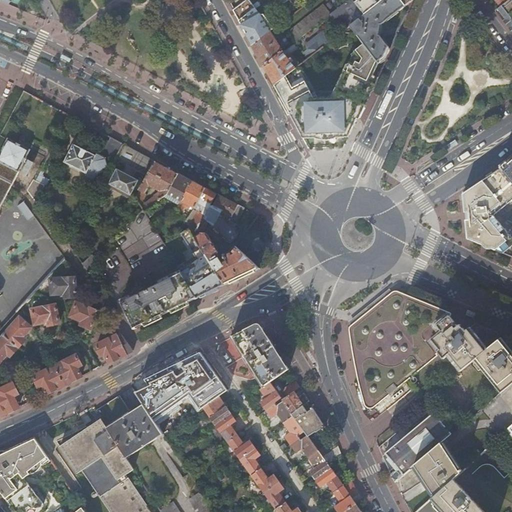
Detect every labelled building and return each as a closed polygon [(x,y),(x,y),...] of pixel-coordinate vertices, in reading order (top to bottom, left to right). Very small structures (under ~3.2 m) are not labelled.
[(233,10),(241,5),(237,0),(232,0),(229,3),(233,10)] [(259,13),(249,0),(246,0),(241,5),(233,10),(241,25),(247,35),(249,39),(253,46),(270,33),(273,31),(262,17),(263,13),(259,13)] [(350,27),(365,16),(355,4),(352,0),(350,0),(349,1),(334,13),(347,30),(350,27)] [(406,7),(399,0),(384,0),(365,16),(350,27),(364,45),(368,51),(370,53),(378,64),(379,65),(386,59),(390,50),(381,37),(381,32),(382,26),(406,7)] [(359,0),(355,4),(365,16),(384,0),(399,0),(406,7),(413,1),(413,0),(359,0)] [(494,0),(501,8),(511,0),(494,0)] [(511,0),(501,8),(496,12),(509,29),(511,29),(511,0)] [(297,42),(332,15),(324,6),(289,32),(297,42)] [(263,13),(262,17),(273,31),(275,29),(263,13)] [(270,33),(253,46),(254,47),(255,50),(258,56),(264,68),(283,53),(274,39),(270,33)] [(284,78),(274,86),(278,92),(284,103),(286,107),(289,112),(294,121),(299,131),(303,139),(309,149),(344,148),(349,138),(355,124),(359,117),(364,106),(374,86),(382,69),(380,67),(379,65),(378,64),(370,53),(368,51),(364,45),(356,51),(354,52),(357,55),(352,66),(349,64),(347,65),(334,92),(315,93),(300,66),(293,72),(284,78)] [(287,49),(283,53),(289,60),(291,58),(294,61),(296,60),(287,49)] [(289,60),(283,53),(264,68),(267,72),(274,86),(284,78),(293,72),(300,66),(296,60),(294,61),(291,58),(289,60)] [(251,95),(246,87),(238,92),(242,100),(251,95)] [(102,154),(115,160),(116,159),(123,145),(110,138),(102,154)] [(0,294),(0,295),(0,294),(0,208),(31,150),(18,143),(9,139),(0,155),(0,294)] [(143,174),(150,159),(123,145),(116,159),(143,174)] [(74,146),(64,163),(94,179),(95,177),(96,177),(96,176),(99,176),(101,174),(102,175),(106,167),(105,167),(106,165),(104,161),(105,160),(96,156),(95,157),(74,146)] [(511,157),(499,168),(495,162),(493,163),(511,186),(511,157)] [(144,211),(145,212),(164,198),(168,195),(179,174),(156,162),(140,191),(136,199),(141,206),(146,198),(145,194),(150,187),(153,188),(155,185),(159,188),(162,192),(141,207),(144,211)] [(511,245),(511,186),(493,163),(474,176),(453,191),(454,201),(463,208),(464,212),(465,216),(458,225),(459,234),(489,247),(504,253),(507,250),(511,245)] [(131,196),(138,181),(117,170),(110,185),(131,196)] [(178,206),(181,202),(191,181),(179,174),(168,195),(176,200),(174,204),(178,206)] [(196,203),(205,188),(191,181),(181,202),(184,204),(183,206),(189,209),(190,207),(193,209),(196,203)] [(164,198),(174,204),(176,200),(168,195),(164,198)] [(229,284),(259,269),(235,247),(231,251),(224,256),(225,258),(224,258),(224,260),(221,262),(218,257),(218,253),(207,234),(201,234),(208,222),(231,244),(243,229),(236,225),(244,209),(237,205),(218,195),(212,206),(210,205),(205,215),(203,218),(194,236),(226,286),(229,284)] [(17,205),(27,220),(33,217),(23,201),(17,205)] [(220,289),(226,286),(194,236),(189,228),(181,233),(195,256),(179,267),(199,299),(220,289)] [(83,266),(89,273),(98,263),(92,258),(83,266)] [(160,285),(182,274),(180,272),(159,283),(160,285)] [(194,301),(199,299),(183,274),(182,274),(160,285),(132,299),(123,303),(122,304),(135,330),(145,325),(154,321),(162,317),(166,315),(172,312),(189,304),(194,301)] [(71,297),(77,297),(76,279),(52,280),(53,295),(65,295),(66,298),(71,297)] [(348,321),(351,325),(392,294),(389,289),(348,321)] [(484,345),(482,342),(471,329),(466,333),(461,327),(458,329),(450,318),(452,316),(453,316),(452,315),(401,293),(395,293),(394,293),(392,294),(351,325),(349,328),(348,329),(356,377),(365,405),(366,407),(367,408),(370,409),(372,408),(374,408),(377,405),(405,383),(439,358),(437,356),(440,354),(445,361),(451,357),(456,363),(463,371),(475,361),(488,350),(484,345)] [(92,329),(99,313),(77,303),(72,316),(84,321),(82,325),(87,327),(92,329)] [(190,306),(189,304),(172,312),(173,314),(190,306)] [(54,324),(60,323),(56,305),(33,310),(35,324),(48,322),(48,325),(54,324)] [(164,319),(162,317),(154,321),(145,325),(146,327),(164,319)] [(21,318),(5,336),(19,348),(23,344),(26,340),(24,338),(32,328),(21,318)] [(264,388),(271,383),(289,370),(278,353),(274,347),(261,326),(260,325),(259,325),(258,325),(257,325),(256,325),(254,326),(236,336),(231,338),(247,364),(264,388)] [(128,355),(134,351),(122,335),(97,347),(102,357),(106,355),(110,363),(128,355)] [(19,348),(5,336),(0,341),(0,362),(1,364),(9,354),(12,356),(15,352),(19,348)] [(500,341),(488,350),(475,361),(477,365),(485,358),(502,344),(500,341)] [(511,355),(511,351),(504,342),(502,344),(511,355)] [(511,355),(502,344),(485,358),(510,388),(511,385),(511,355)] [(150,385),(134,392),(145,406),(146,407),(154,420),(189,395),(200,412),(204,409),(206,407),(219,397),(228,392),(200,352),(144,379),(150,385)] [(65,385),(82,377),(78,368),(82,367),(77,357),(56,367),(65,385)] [(510,388),(485,358),(477,365),(502,394),(510,388)] [(65,385),(56,367),(35,377),(39,387),(43,385),(47,394),(65,385)] [(300,388),(296,381),(284,390),(288,397),(288,396),(294,392),(300,388)] [(264,388),(261,390),(264,395),(267,400),(262,404),(267,411),(276,404),(275,403),(281,398),(271,383),(264,388)] [(405,383),(377,405),(384,413),(411,392),(405,383)] [(0,389),(0,415),(1,417),(14,410),(19,408),(13,397),(18,395),(13,384),(0,391),(0,389)] [(284,402),(293,415),(307,404),(310,402),(305,394),(298,399),(296,396),(294,392),(288,396),(288,397),(283,400),(284,402)] [(98,412),(99,414),(103,419),(128,458),(138,452),(151,444),(164,435),(154,420),(146,407),(145,406),(138,410),(132,414),(124,402),(120,397),(98,412)] [(204,409),(216,426),(232,414),(225,406),(219,397),(206,407),(204,409)] [(281,419),(284,424),(294,416),(293,415),(284,402),(277,406),(276,404),(267,411),(272,419),(278,415),(281,419)] [(307,434),(309,437),(315,433),(316,433),(320,431),(326,427),(314,409),(311,410),(307,404),(293,415),(294,416),(307,434)] [(428,406),(419,414),(425,421),(429,417),(434,413),(428,406)] [(452,434),(434,413),(429,417),(425,421),(386,454),(386,455),(391,460),(395,466),(389,471),(394,482),(395,483),(411,470),(412,469),(411,467),(414,466),(440,444),(452,434)] [(232,414),(216,426),(228,442),(238,435),(233,429),(231,426),(237,421),(232,414)] [(286,438),(291,445),(307,434),(294,416),(284,424),(288,429),(291,433),(286,438)] [(128,458),(103,419),(93,426),(61,448),(79,474),(83,471),(110,511),(162,511),(128,458)] [(305,454),(309,459),(319,451),(309,437),(307,434),(291,445),(296,453),(302,449),(305,454)] [(238,435),(228,442),(240,459),(256,448),(250,441),(245,445),(243,442),(238,435)] [(492,444),(500,437),(498,435),(496,437),(495,436),(494,436),(493,436),(489,440),(492,444)] [(0,454),(0,493),(0,494),(2,493),(12,506),(11,507),(14,511),(33,511),(45,504),(26,479),(51,460),(36,438),(2,454),(0,454)] [(334,440),(319,451),(324,458),(338,447),(334,440)] [(440,444),(414,466),(417,471),(422,478),(422,479),(426,484),(434,497),(444,488),(453,479),(460,473),(443,448),(440,444)] [(311,473),(316,480),(332,469),(329,465),(342,455),(339,448),(338,447),(324,458),(319,451),(309,459),(312,464),(316,469),(311,473)] [(256,448),(240,459),(252,476),(262,469),(258,463),(255,460),(261,456),(256,448)] [(386,455),(383,457),(389,471),(395,466),(391,460),(386,455)] [(262,469),(267,476),(279,468),(274,461),(262,469)] [(332,469),(316,480),(322,488),(327,484),(330,488),(334,494),(344,486),(340,480),(349,474),(349,473),(346,468),(336,475),(332,469)] [(262,469),(252,476),(264,493),(280,482),(277,479),(275,475),(269,479),(267,476),(262,469)] [(444,488),(434,497),(431,499),(442,511),(483,511),(465,492),(453,479),(444,488)] [(276,510),(286,503),(282,497),(279,493),(285,489),(280,482),(264,493),(276,510)] [(335,508),(337,511),(345,511),(356,504),(344,486),(334,494),(337,498),(341,503),(335,508)] [(190,502),(196,511),(215,511),(211,506),(203,493),(190,502)] [(276,511),(309,511),(308,511),(306,511),(301,511),(299,509),(294,511),(292,511),(291,509),(286,503),(276,510),(276,511)]
